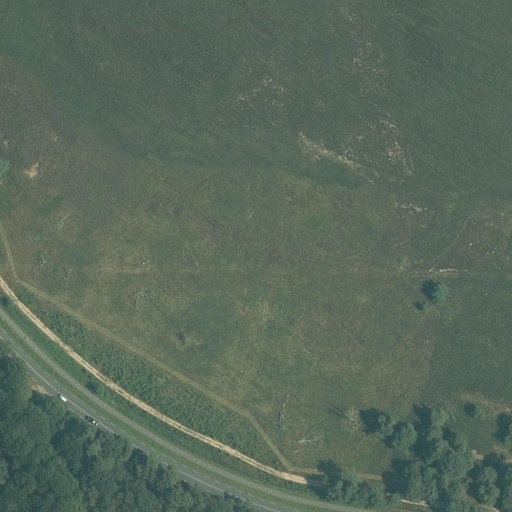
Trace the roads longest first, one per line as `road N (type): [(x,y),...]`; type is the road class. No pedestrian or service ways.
road 1 (track): [(511,510),(366,493),(261,467),(109,386),(0,282)]
road 2 (primary): [(278,511),(138,449),(55,391),(0,337)]
road 3 (track): [(71,511),(38,425),(55,391)]
